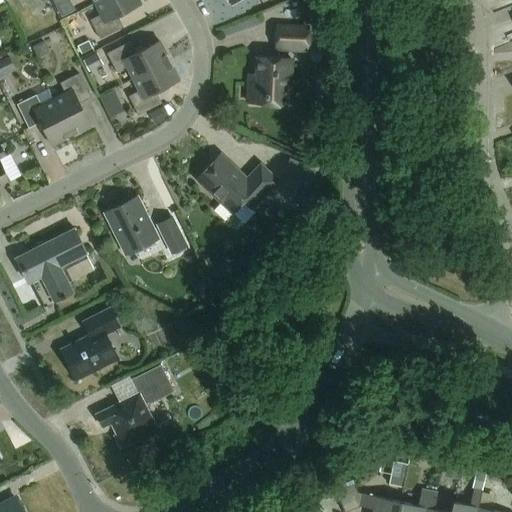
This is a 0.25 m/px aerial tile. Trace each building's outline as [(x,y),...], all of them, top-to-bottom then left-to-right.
[(118,15),(141,3),(139,0),(98,0),(96,1),(102,13),(91,19),(100,38),(124,26),(118,15)] [(274,49),(307,51),(309,24),(276,23),(274,49)] [(134,77),(170,60),(160,40),(137,51),(131,40),(108,52),(117,71),(128,65),(134,77)] [(93,48),(89,41),(79,46),(82,53),(93,48)] [(45,54),(47,47),(44,42),(34,47),(39,57),(45,54)] [(90,71),(104,64),(98,52),(83,59),(90,71)] [(288,104),(291,57),(259,55),(257,84),(249,84),(249,102),(288,104)] [(157,91),(179,79),(170,60),(134,77),(140,89),(129,95),(139,114),(162,102),(157,91)] [(72,134),(92,124),(80,101),(91,96),(80,72),(61,81),(66,92),(54,98),(72,134)] [(72,134),(54,98),(42,104),(37,94),(18,103),(29,127),(41,121),(52,144),(72,134)] [(155,125),(158,123),(169,117),(164,106),(149,114),(155,125)] [(0,158),(0,156),(6,154),(1,145),(0,145),(0,185),(11,180),(0,158)] [(225,219),(232,212),(232,213),(244,200),(252,208),(279,179),(261,162),(247,177),(221,152),(196,178),(221,202),(215,209),(225,219)] [(302,201),(308,195),(299,187),(293,193),(302,201)] [(126,253),(158,237),(138,196),(106,212),(126,253)] [(189,244),(174,215),(157,223),(172,253),(189,244)] [(61,266),(88,252),(75,227),(16,257),(28,282),(39,277),(51,302),(73,291),(61,266)] [(106,333),(120,326),(110,307),(84,320),(91,333),(62,348),(77,378),(118,358),(106,333)] [(222,339),(241,329),(235,317),(215,326),(222,339)] [(146,405),(174,391),(161,364),(131,378),(138,393),(97,413),(103,426),(112,422),(118,433),(116,434),(121,446),(138,438),(137,436),(156,426),(146,405)] [(401,486),(406,463),(394,460),(389,483),(401,486)] [(459,476),(460,468),(448,465),(447,473),(459,476)] [(425,511),(430,490),(422,488),(418,504),(402,501),(399,511),(425,511)] [(479,506),(482,490),(474,488),(470,504),(453,500),(451,511),(476,511),(478,506),(479,506)] [(451,511),(435,508),(438,492),(430,490),(425,511),(451,511)] [(399,511),(402,501),(364,492),(361,505),(374,508),(372,511),(399,511)] [(0,511),(23,511),(15,496),(0,503),(0,511)]
